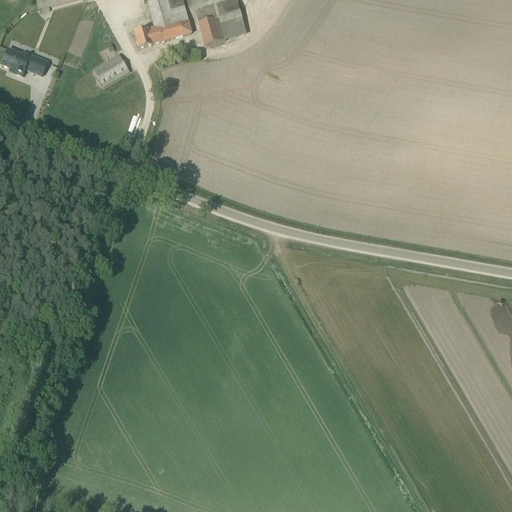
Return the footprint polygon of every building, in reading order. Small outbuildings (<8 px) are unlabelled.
[(35,0),(38,12),(84,0),(35,0)] [(191,36),(181,0),(161,0),(148,4),(155,29),(158,28),(158,30),(164,28),(168,42),(191,36)] [(205,48),(246,36),(236,1),(195,13),(205,48)] [(152,47),(168,42),(164,28),(158,30),(158,28),(155,29),(134,34),(139,50),(152,47)] [(21,57),(8,52),(1,67),(15,73),(14,75),(22,79),(25,72),(42,78),(48,64),(23,55),(21,57)] [(103,90),(129,74),(119,57),(93,72),(103,90)]
